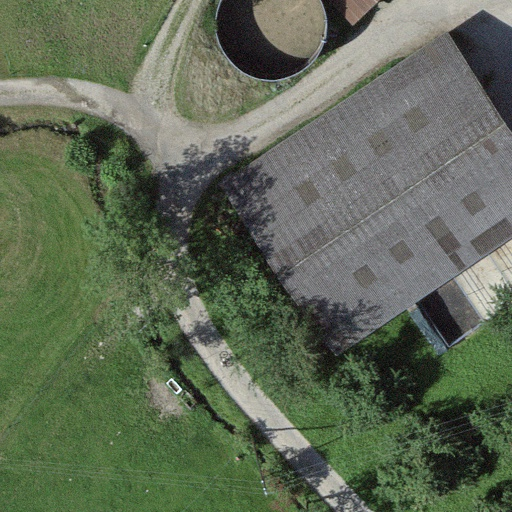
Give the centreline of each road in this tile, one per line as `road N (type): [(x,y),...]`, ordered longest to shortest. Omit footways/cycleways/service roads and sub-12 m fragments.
road 1 (track): [(353,511),(257,407),(193,321),(175,267),(168,162),(135,121),(92,96),(0,93)]
road 2 (track): [(168,162),(235,139),(420,0)]
road 3 (track): [(135,121),(188,0)]
